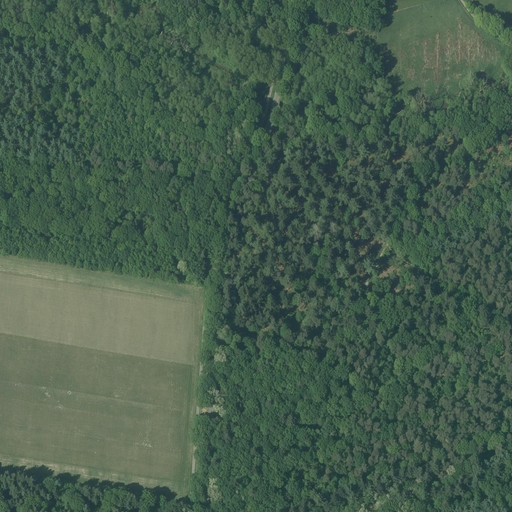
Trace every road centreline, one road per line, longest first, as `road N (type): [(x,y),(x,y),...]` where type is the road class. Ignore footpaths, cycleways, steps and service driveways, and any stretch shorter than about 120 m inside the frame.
road 1 (tertiary): [(208,511),(229,198),(271,122),(297,0)]
road 2 (track): [(511,123),(434,175),(414,199),(325,368)]
road 3 (track): [(0,168),(213,185)]
road 4 (track): [(325,368),(380,399),(511,356)]
road 5 (track): [(325,368),(250,511)]
road 6 (track): [(511,340),(385,254)]
road 7 (track): [(511,456),(374,511)]
